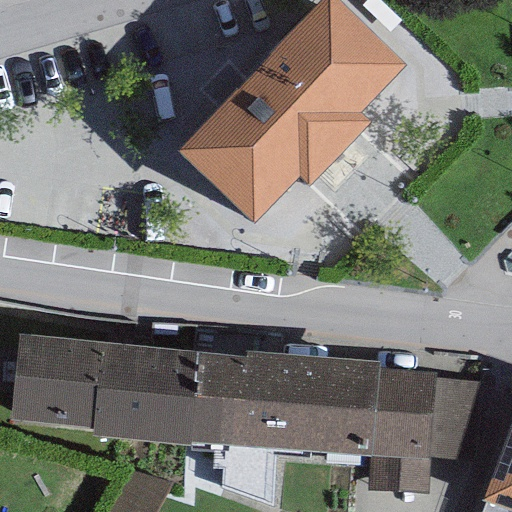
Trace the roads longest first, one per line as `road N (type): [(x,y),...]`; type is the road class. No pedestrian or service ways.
road 1 (residential): [(511,328),(351,314),(0,264)]
road 2 (unknown): [(488,328),(463,511)]
